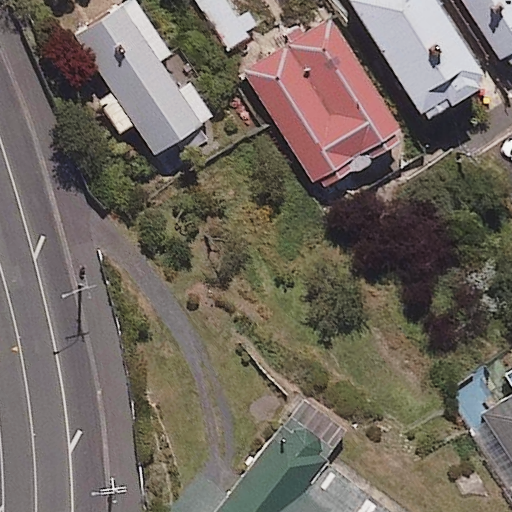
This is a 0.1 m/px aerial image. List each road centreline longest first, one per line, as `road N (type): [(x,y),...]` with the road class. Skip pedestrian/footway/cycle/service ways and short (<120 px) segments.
road 1 (secondary): [(39,511),(29,384),(0,259)]
road 2 (unknown): [(511,252),(382,290)]
